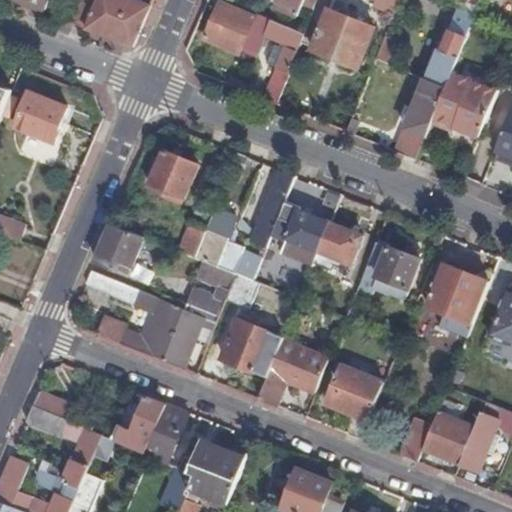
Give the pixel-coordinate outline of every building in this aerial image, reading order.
[(11,0),(55,17),(63,0),(11,0)] [(133,0),(79,0),(70,23),(85,29),(134,49),(152,7),(133,0)] [(286,0),(283,8),(301,15),(306,0),(286,0)] [(401,0),(374,0),(376,1),(374,8),(394,16),(401,0)] [(452,0),(451,3),(477,14),(482,0),(452,0)] [(306,34),(266,17),(264,21),(221,3),(207,38),(241,53),(250,32),(258,35),(259,32),(287,44),(284,51),(278,68),(266,99),(278,104),(303,42),(306,34)] [(330,12),(317,7),(306,34),(303,42),(315,48),(314,50),(359,68),(375,28),(330,10),(330,12)] [(477,15),(459,8),(443,49),(439,48),(427,79),(448,87),(454,72),(475,21),(477,15)] [(395,40),(386,36),(377,59),(386,63),(395,40)] [(278,68),(284,51),(279,49),(273,65),(278,68)] [(377,59),(373,68),(393,76),(396,67),(386,63),(377,59)] [(448,87),(436,117),(482,136),(500,90),(454,72),(448,87)] [(234,77),(230,85),(251,93),(254,85),(234,77)] [(406,128),(396,152),(418,160),(436,117),(448,87),(427,79),(415,109),(418,111),(411,129),(406,128)] [(0,129),(16,90),(0,83),(0,129)] [(70,108),(32,93),(18,126),(57,141),(70,108)] [(511,113),(497,150),(511,155),(511,113)] [(185,201),(200,165),(165,150),(151,187),(185,201)] [(287,200),(297,176),(282,169),(253,241),(268,247),(274,233),(287,200)] [(321,250),(332,223),(301,210),(302,206),(287,200),(274,233),(287,239),(283,250),(316,264),(317,261),(321,250)] [(255,280),(264,257),(245,250),(247,247),(230,241),(238,217),(217,209),(210,228),(198,257),(205,261),(238,273),(250,278),(255,280)] [(0,231),(23,241),(29,225),(0,213),(0,231)] [(198,257),(210,228),(193,221),(182,251),(198,257)] [(363,235),(332,223),(321,250),(336,257),(335,262),(349,268),(351,263),(353,263),(363,235)] [(146,237),(113,224),(105,242),(97,261),(117,270),(119,266),(131,272),(146,237)] [(422,259),(378,242),(362,282),(397,297),(402,285),(411,288),(422,259)] [(336,257),(321,250),(317,261),(332,268),(335,262),(336,257)] [(238,273),(205,261),(199,275),(231,288),(238,273)] [(479,313),(491,281),(445,262),(432,295),(479,313)] [(190,303),(165,293),(162,298),(93,270),(87,283),(153,312),(143,335),(125,328),(127,324),(107,316),(99,334),(163,359),(186,368),(202,324),(215,329),(221,315),(190,303)] [(239,305),(250,278),(238,273),(231,288),(227,300),(239,305)] [(348,317),(350,311),(361,284),(345,277),(331,310),(348,317)] [(195,288),(190,303),(221,315),(227,300),(195,288)] [(511,342),(511,289),(510,288),(491,334),(511,342)] [(474,323),(479,313),(432,295),(428,305),(474,323)] [(233,362),(269,376),(280,350),(286,336),(239,319),(224,356),(234,360),(233,362)] [(319,389),(331,360),(300,347),(296,357),(280,350),(269,376),(261,397),(279,405),(290,378),(319,389)] [(372,418),(387,381),(344,364),(337,380),(343,382),(335,403),(372,418)] [(343,382),(337,380),(329,401),(335,403),(343,382)] [(454,388),(449,386),(434,423),(424,447),(461,463),(476,426),(462,420),(464,414),(458,411),(459,407),(449,402),(454,388)] [(42,392),(36,406),(64,418),(70,403),(42,392)] [(125,424),(135,427),(145,396),(136,393),(125,424)] [(171,406),(151,398),(136,431),(127,427),(120,443),(149,455),(171,406)] [(511,430),(511,410),(487,401),(476,426),(461,463),(480,470),(494,439),(499,441),(502,434),(497,432),(500,425),(511,430)] [(36,406),(30,422),(64,436),(70,421),(64,418),(36,406)] [(171,406),(149,455),(153,457),(171,463),(193,414),(171,406)] [(417,417),(402,453),(418,460),(424,447),(434,423),(417,417)] [(89,429),(66,483),(84,490),(107,436),(89,429)] [(232,505),(251,458),(206,441),(198,459),(189,455),(183,470),(200,476),(194,490),(232,505)] [(8,472),(0,490),(0,500),(12,506),(23,509),(29,511),(74,511),(79,502),(61,495),(59,494),(54,506),(21,493),(31,466),(13,459),(8,472)] [(52,464),(42,459),(38,468),(40,470),(49,473),(52,464)] [(162,505),(177,511),(184,511),(194,490),(200,476),(183,470),(178,467),(162,505)] [(344,511),(350,500),(333,494),(337,483),(301,469),(286,508),(296,511),(344,511)] [(35,483),(55,492),(60,478),(49,473),(40,470),(35,483)] [(66,483),(61,495),(79,502),(84,490),(66,483)] [(0,511),(9,511),(12,506),(0,500),(0,511)]
